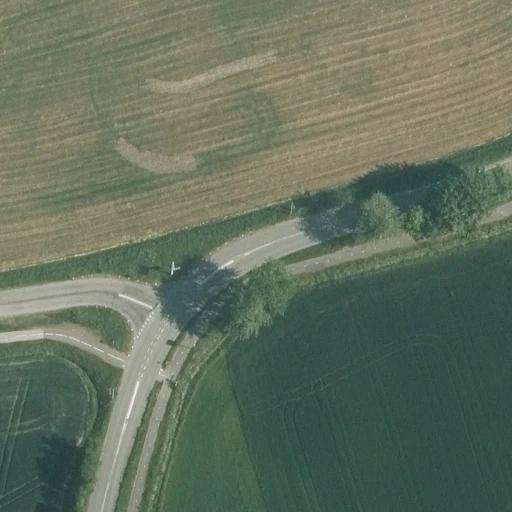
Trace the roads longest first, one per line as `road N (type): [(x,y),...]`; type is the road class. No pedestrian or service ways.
road 1 (secondary): [(169,317),(237,259),(511,166)]
road 2 (secondary): [(101,511),(134,392),(169,317)]
road 3 (tertiary): [(169,317),(103,297),(0,304)]
